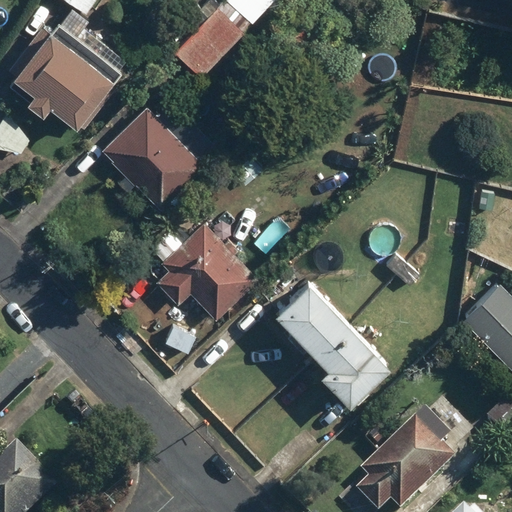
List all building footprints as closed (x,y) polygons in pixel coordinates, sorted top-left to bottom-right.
[(97,0),(72,0),(89,11),(97,0)] [(232,0),(225,0),(178,47),(204,73),(255,22),(232,0)] [(343,40),(305,5),(277,36),(315,70),(343,40)] [(47,36),(43,33),(16,65),(40,85),(32,94),(53,111),(60,102),(82,120),(126,67),(65,15),(47,36)] [(223,143),(176,92),(160,107),(156,102),(109,145),(164,205),(211,162),(207,158),(223,143)] [(31,153),(0,149),(0,166),(29,170),(31,153)] [(140,182),(103,219),(129,246),(166,209),(140,182)] [(208,212),(207,213),(164,252),(171,260),(156,273),(178,298),(191,286),(218,316),(265,274),(239,245),(245,239),(232,226),(226,232),(208,212)] [(511,264),(490,243),(452,282),(511,341),(511,264)] [(423,269),(395,249),(384,264),(413,284),(423,269)] [(292,326),(283,334),(301,352),(309,344),(326,362),(321,367),(353,399),(399,355),(315,269),(275,308),(292,326)] [(161,324),(141,298),(127,308),(148,335),(161,324)] [(511,397),(471,436),(488,453),(511,430),(511,397)] [(79,511),(102,490),(17,405),(0,422),(0,447),(64,511),(79,511)] [(360,468),(367,476),(358,484),(384,511),(392,504),(399,511),(402,511),(468,453),(427,408),(360,468)] [(484,511),(471,499),(458,511),(484,511)]
